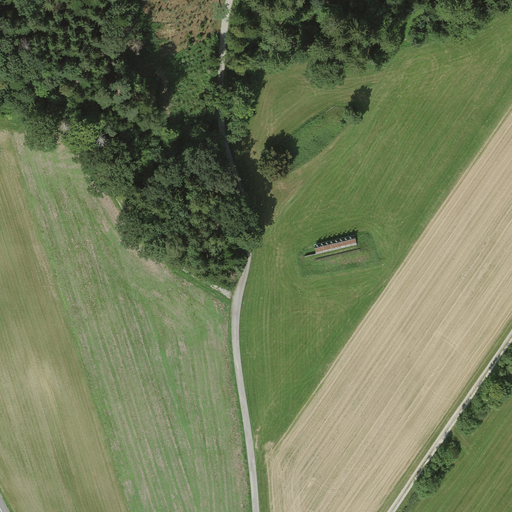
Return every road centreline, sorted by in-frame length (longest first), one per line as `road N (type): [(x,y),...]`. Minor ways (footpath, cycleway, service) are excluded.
road 1 (track): [(229,0),(222,136),(250,239),(236,327),(256,511)]
road 2 (track): [(239,295),(174,263),(143,237),(73,113),(47,89),(0,70)]
road 3 (track): [(391,511),(511,338)]
